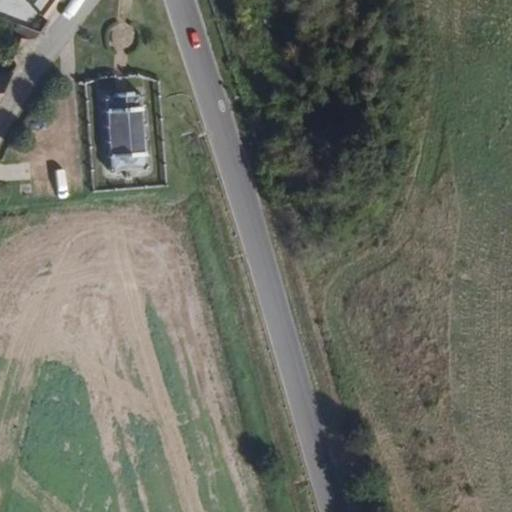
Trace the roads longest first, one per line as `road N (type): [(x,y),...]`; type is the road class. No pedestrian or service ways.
road 1 (secondary): [(180,0),(336,511)]
road 2 (unclassified): [(0,116),(83,0)]
